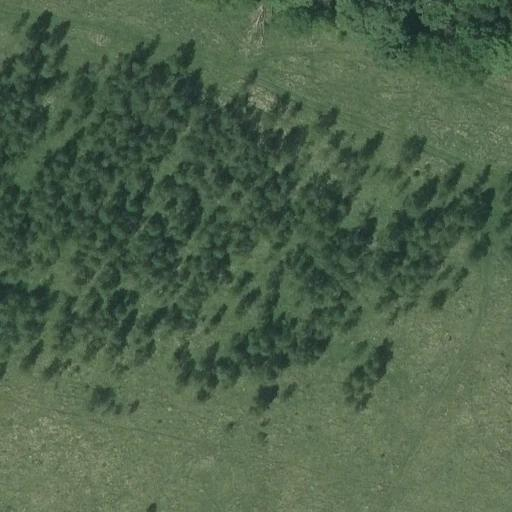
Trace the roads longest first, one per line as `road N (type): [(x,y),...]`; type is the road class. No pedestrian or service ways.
road 1 (track): [(400,139),(463,170),(483,195),(488,288),(379,511)]
road 2 (track): [(407,141),(391,86),(365,90),(358,108),(400,139)]
